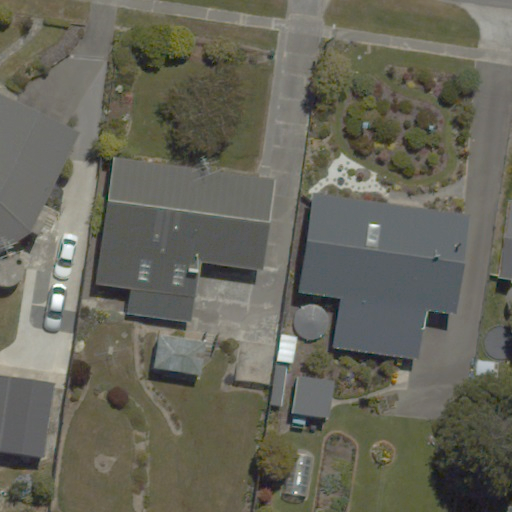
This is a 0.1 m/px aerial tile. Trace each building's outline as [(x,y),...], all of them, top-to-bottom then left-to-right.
[(0,264),(33,244),(81,139),(0,101),(0,264)] [(270,195),(114,169),(93,296),(194,313),(201,270),(256,279),(270,195)] [(464,232),(313,208),(298,302),(337,308),(330,351),(418,365),(425,320),(450,324),(464,232)] [(214,338),(158,331),(151,379),(207,387),(214,338)] [(0,377),(0,456),(44,464),(57,387),(0,377)] [(291,384),(288,414),(327,418),(330,388),(291,384)]
